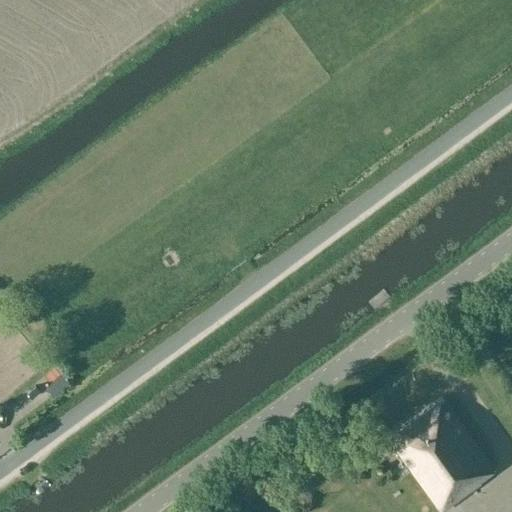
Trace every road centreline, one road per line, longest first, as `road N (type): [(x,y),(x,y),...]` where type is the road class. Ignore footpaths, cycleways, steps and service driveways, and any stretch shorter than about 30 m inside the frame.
road 1 (unclassified): [(0,469),(511,96)]
road 2 (tertiary): [(137,511),(511,241)]
